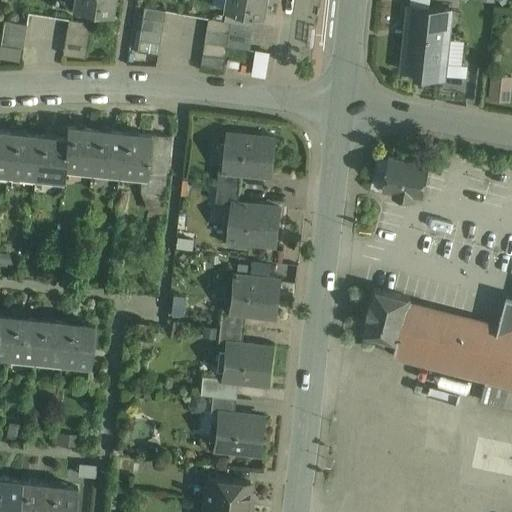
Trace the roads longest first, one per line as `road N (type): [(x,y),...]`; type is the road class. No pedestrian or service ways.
road 1 (residential): [(341,106),(295,511)]
road 2 (residential): [(0,86),(117,84),(341,106)]
road 3 (residential): [(511,137),(341,106)]
